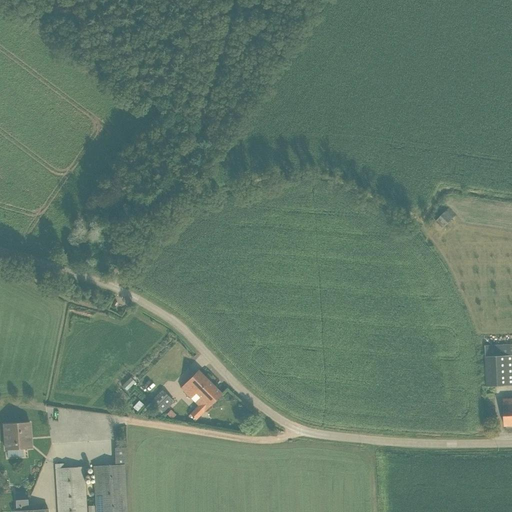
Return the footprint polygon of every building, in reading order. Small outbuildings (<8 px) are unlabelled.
[(456,216),(448,209),(435,222),(443,229),(456,216)] [(511,344),(485,346),(486,356),(485,356),(486,387),(511,385),(511,344)] [(197,371),(179,388),(203,411),(220,394),(197,371)] [(161,390),(146,405),(158,418),(173,401),(161,390)] [(132,407),(136,411),(143,404),(138,400),(132,407)] [(171,419),(175,415),(170,410),(166,414),(171,419)] [(30,423),(2,424),(4,451),(31,448),(30,423)] [(126,465),(126,448),(114,448),(115,465),(92,466),(94,506),(88,506),(88,511),(126,511),(124,464),(126,465)] [(63,463),(54,464),(56,511),(85,511),(83,466),(63,468),(63,463)] [(14,494),(15,508),(27,508),(27,494),(14,494)]
